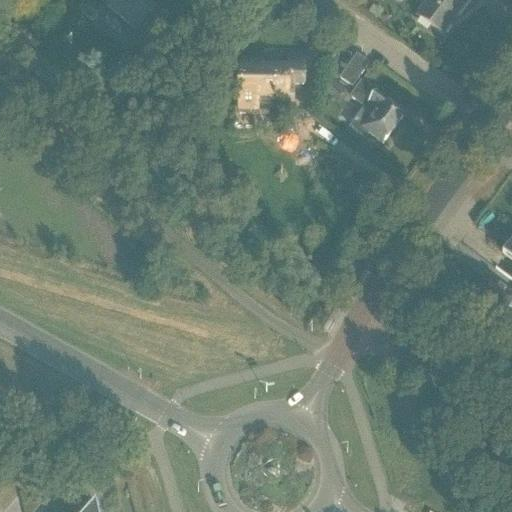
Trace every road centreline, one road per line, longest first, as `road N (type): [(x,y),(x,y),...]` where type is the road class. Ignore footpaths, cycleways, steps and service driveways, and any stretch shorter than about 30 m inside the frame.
road 1 (secondary): [(218,443),(0,323)]
road 2 (secondary): [(351,331),(486,130)]
road 3 (residential): [(486,130),(316,0)]
